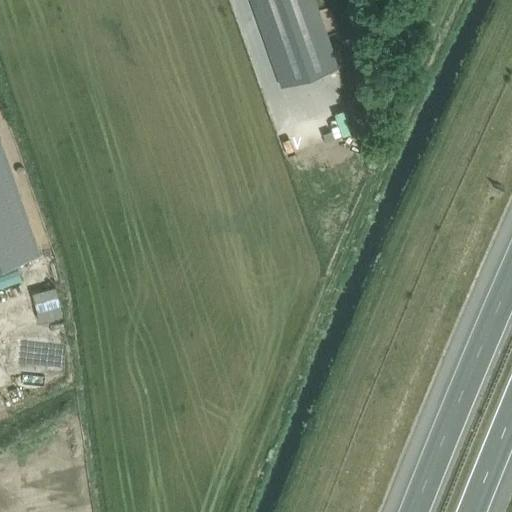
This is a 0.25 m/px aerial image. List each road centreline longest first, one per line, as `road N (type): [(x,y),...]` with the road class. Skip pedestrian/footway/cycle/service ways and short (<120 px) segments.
road 1 (motorway): [(511,275),(414,511)]
road 2 (unknown): [(223,0),(302,235)]
